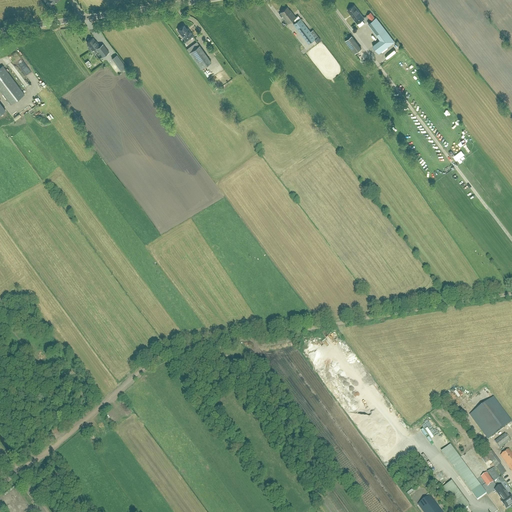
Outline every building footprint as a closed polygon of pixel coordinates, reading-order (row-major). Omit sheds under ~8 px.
[(357,23),(364,18),(361,15),(354,5),(347,10),(357,23)] [(289,9),(287,7),(280,12),(281,12),(279,13),(281,16),(283,15),(284,17),(288,22),(295,17),(289,9)] [(379,53),(395,41),(388,33),(376,17),(375,18),(372,20),(368,23),(380,39),(373,45),(379,53)] [(310,31),(309,30),(300,18),(292,24),(308,44),(314,39),(317,42),(321,39),(318,36),(313,29),(310,31)] [(188,30),(184,24),(177,29),(185,40),(192,35),(189,30),(188,30)] [(352,35),(345,40),(354,53),(362,48),(352,35)] [(99,46),(92,37),(86,42),(92,49),(95,47),(96,48),(99,46)] [(102,56),(109,52),(103,43),(99,46),(96,48),(102,56)] [(201,68),(210,61),(199,45),(189,52),(201,68)] [(121,71),(126,66),(120,58),(117,54),(112,58),(121,71)] [(0,90),(10,104),(24,94),(3,65),(0,67),(0,90)] [(22,77),(17,80),(23,88),(28,85),(22,77)] [(470,415),(488,439),(511,422),(493,398),(470,415)] [(500,449),(510,441),(505,435),(495,442),(500,449)] [(511,453),(509,449),(500,456),(511,471),(511,453)] [(487,455),(496,468),(501,465),(502,464),(492,451),(487,455)] [(507,473),(501,465),(496,468),(502,476),(507,473)] [(493,468),(487,473),(494,482),(500,478),(493,468)] [(493,483),(487,474),(481,478),(488,487),(493,483)] [(453,483),(443,490),(451,503),(456,500),(463,511),(469,508),(453,483)] [(501,485),(498,487),(498,488),(506,498),(505,499),(511,507),(511,506),(511,498),(510,495),(509,496),(501,485)] [(480,486),(471,493),(477,501),(487,494),(480,486)] [(506,510),(511,507),(505,499),(506,498),(498,488),(494,490),(502,502),(501,503),(506,510)] [(422,511),(442,511),(431,496),(418,505),(422,511)]
